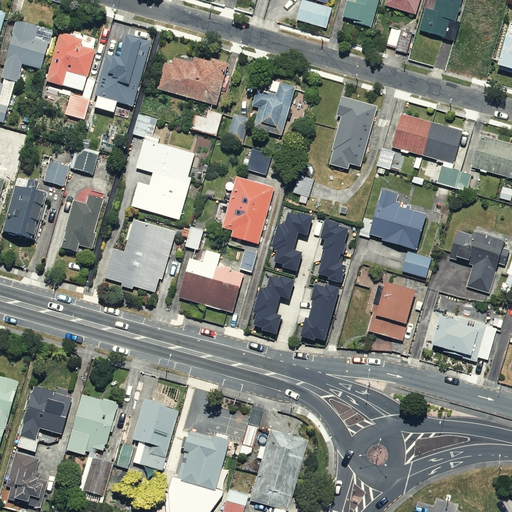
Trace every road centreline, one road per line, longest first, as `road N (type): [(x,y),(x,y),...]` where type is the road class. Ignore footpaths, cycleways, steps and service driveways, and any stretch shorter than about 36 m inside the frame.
road 1 (residential): [(117,0),(511,112)]
road 2 (secondary): [(262,371),(0,297)]
road 3 (residential): [(262,371),(348,367),(511,409)]
road 4 (secondary): [(368,439),(340,402),(262,371)]
